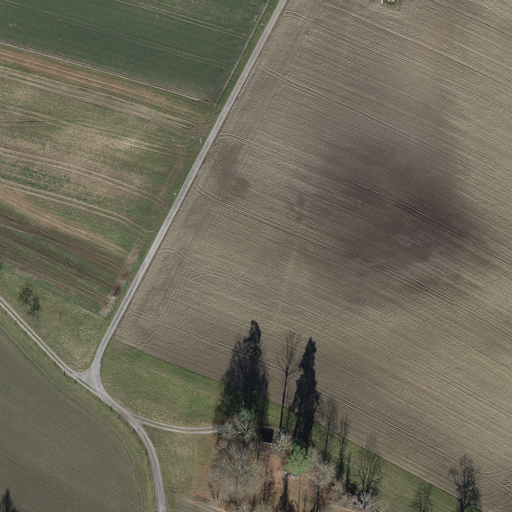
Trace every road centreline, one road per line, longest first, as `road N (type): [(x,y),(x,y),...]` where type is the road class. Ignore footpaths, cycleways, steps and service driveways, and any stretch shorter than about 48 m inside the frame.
road 1 (track): [(286,0),(111,330),(95,394)]
road 2 (track): [(128,420),(291,440),(380,511)]
road 3 (track): [(0,304),(128,420)]
